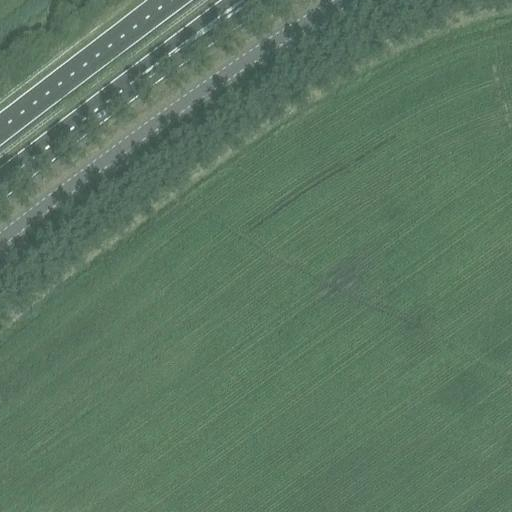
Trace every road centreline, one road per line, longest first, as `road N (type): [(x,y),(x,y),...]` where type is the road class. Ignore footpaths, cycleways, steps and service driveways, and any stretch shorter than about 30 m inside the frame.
road 1 (unclassified): [(0,241),(245,61),(348,0)]
road 2 (trunk): [(183,0),(0,141)]
road 3 (trunk): [(0,178),(139,70)]
road 4 (trunk): [(139,70),(265,0)]
